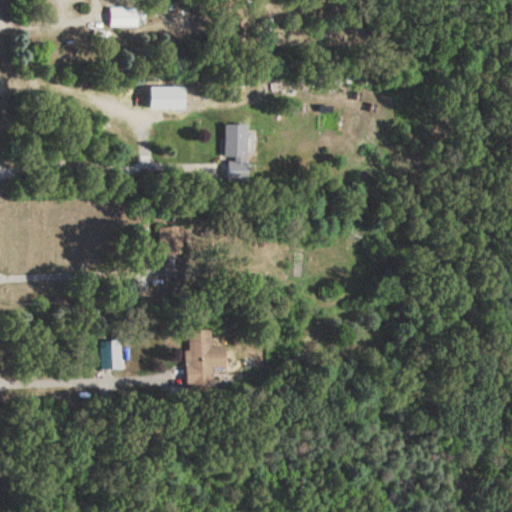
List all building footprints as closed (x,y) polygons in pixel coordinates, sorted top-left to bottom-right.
[(137,11),(107,11),(107,30),(137,30),(137,11)] [(221,160),(224,160),(224,180),(244,180),(244,126),(221,126),(221,160)] [(173,241),(172,232),(158,235),(159,243),(173,241)] [(222,347),(209,348),(208,332),(182,333),(184,382),(212,380),(211,371),(223,370),(222,347)] [(98,342),(98,372),(120,372),(120,342),(98,342)]
